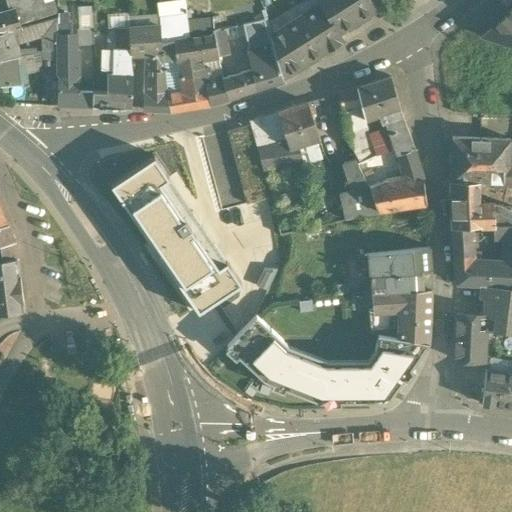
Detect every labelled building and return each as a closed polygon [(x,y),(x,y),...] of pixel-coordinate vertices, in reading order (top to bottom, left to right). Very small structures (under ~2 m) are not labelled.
[(46,0),(28,0),(7,6),(9,13),(14,11),(33,6),(37,19),(50,16),(46,0)] [(358,25),(342,0),(315,0),(319,5),(320,5),(338,34),(339,33),(351,25),(353,29),(358,25)] [(342,0),(358,25),(363,22),(361,19),(375,10),(368,0),(342,0)] [(338,34),(320,5),(319,5),(302,16),(324,52),(323,52),(325,56),(331,52),(329,49),(343,40),(339,33),(338,34)] [(33,6),(14,11),(18,24),(37,19),(33,6)] [(511,8),(479,37),(511,45),(511,8)] [(0,35),(9,33),(20,30),(18,24),(14,11),(9,13),(0,15),(0,35)] [(241,20),(247,48),(248,50),(272,44),(270,38),(264,15),(241,20)] [(324,52),(302,16),(283,29),(284,29),(308,67),(313,64),(311,60),(323,52),(324,52)] [(55,20),(41,24),(43,38),(44,49),(49,49),(48,44),(56,43),(56,37),(56,26),(55,20)] [(20,30),(9,33),(12,44),(18,45),(43,38),(41,24),(20,30)] [(68,25),(56,26),(56,37),(69,36),(68,25)] [(159,27),(128,29),(129,50),(130,57),(146,56),(161,56),(159,27)] [(191,31),(159,27),(161,56),(162,61),(176,59),(173,43),(188,40),(191,31)] [(128,29),(115,29),(116,50),(129,50),(128,29)] [(283,29),(270,38),(272,44),(281,79),(301,67),(303,70),(308,67),(284,29),(283,29)] [(224,30),(212,32),(213,36),(218,58),(229,56),(224,30)] [(93,31),(76,32),(78,50),(92,49),(93,31)] [(9,33),(0,35),(0,60),(13,59),(18,58),(12,44),(9,33)] [(69,36),(56,37),(56,43),(57,51),(57,60),(58,69),(58,78),(78,78),(73,39),(69,36)] [(188,40),(173,43),(176,59),(178,67),(201,62),(218,58),(213,36),(188,40)] [(253,72),(229,79),(233,99),(258,91),(282,83),(281,79),(272,44),(248,50),(253,72)] [(116,50),(114,50),(113,75),(132,75),(130,57),(129,50),(116,50)] [(57,51),(40,54),(41,62),(57,60),(57,51)] [(162,61),(161,56),(146,56),(143,111),(170,112),(169,96),(167,97),(162,61)] [(13,59),(0,60),(0,86),(13,85),(18,84),(13,59)] [(57,60),(41,62),(42,71),(58,69),(57,60)] [(201,62),(178,67),(180,80),(202,76),(202,71),(201,62)] [(223,83),(212,85),(211,80),(208,81),(206,70),(202,71),(202,76),(210,105),(227,100),(223,83)] [(113,75),(107,75),(106,93),(106,109),(131,110),(132,77),(132,75),(113,75)] [(202,76),(180,80),(182,94),(185,109),(210,105),(202,76)] [(58,78),(57,78),(56,108),(86,109),(87,93),(78,92),(78,78),(58,78)] [(390,78),(356,88),(361,107),(364,121),(378,116),(381,123),(386,121),(402,116),(399,109),(390,78)] [(229,79),(223,80),(223,83),(227,100),(233,99),(229,79)] [(356,88),(337,94),(342,111),(361,107),(356,88)] [(106,93),(93,93),(91,109),(106,109),(106,93)] [(182,94),(169,96),(170,112),(185,109),(182,94)] [(306,104),(276,114),(288,150),(298,147),(318,141),(306,104)] [(262,173),(300,165),(298,147),(288,150),(276,114),(249,122),(250,127),(253,138),(256,150),(259,162),(262,173)] [(402,116),(386,121),(390,133),(406,127),(402,116)] [(250,127),(227,133),(230,145),(253,138),(250,127)] [(414,149),(406,127),(390,133),(398,156),(399,155),(414,149)] [(253,138),(230,145),(233,156),(256,150),(253,138)] [(477,139),(452,138),(451,162),(476,163),(477,139)] [(509,140),(477,139),(476,163),(502,164),(508,165),(509,140)] [(417,159),(414,149),(399,155),(401,168),(419,165),(417,159)] [(256,150),(233,156),(236,168),(259,162),(256,150)] [(385,180),(375,156),(357,164),(368,188),(377,212),(389,210),(386,185),(385,180)] [(153,157),(111,185),(200,316),(242,287),(153,157)] [(342,164),(353,193),(368,188),(357,164),(355,160),(342,164)] [(259,162),(236,168),(239,180),(262,173),(259,162)] [(476,163),(451,162),(451,182),(471,183),(502,184),(502,164),(476,163)] [(511,164),(508,165),(502,164),(502,184),(511,184),(511,164)] [(422,180),(419,165),(401,168),(403,182),(422,180)] [(262,173),(239,180),(246,207),(270,200),(262,173)] [(403,182),(386,185),(389,210),(425,205),(422,180),(403,182)] [(471,183),(451,182),(450,198),(474,200),(471,183)] [(368,188),(353,193),(341,196),(348,222),(378,215),(377,212),(368,188)] [(474,200),(450,198),(450,207),(452,228),(468,228),(494,228),(493,210),(493,206),(475,207),(474,200)] [(511,214),(493,210),(494,228),(511,227),(511,214)] [(468,228),(452,228),(454,246),(469,247),(468,228)] [(7,229),(0,230),(0,263),(17,261),(14,246),(7,229)] [(511,232),(494,231),(491,231),(492,240),(511,237),(511,232)] [(469,247),(454,246),(457,286),(481,288),(483,264),(469,263),(469,247)] [(428,249),(381,255),(382,270),(406,268),(407,274),(410,274),(430,273),(428,249)] [(406,268),(382,270),(381,255),(364,257),(366,293),(370,292),(372,292),(372,294),(411,291),(410,274),(407,274),(406,268)] [(17,261),(0,263),(0,317),(23,315),(17,261)] [(506,288),(509,262),(505,261),(504,266),(483,264),(481,288),(506,289),(506,288)] [(430,273),(410,274),(411,291),(431,290),(430,273)] [(506,289),(481,288),(481,300),(484,301),(483,317),(483,331),(492,333),(511,336),(511,288),(506,288),(506,289)] [(411,291),(372,294),(372,292),(370,292),(372,313),(396,313),(400,316),(399,340),(429,344),(431,290),(411,291)] [(483,317),(466,317),(455,327),(454,362),(482,363),(483,342),(486,342),(489,341),(491,339),(492,336),(492,333),(483,331),(483,317)] [(286,346),(256,320),(227,350),(267,387),(324,406),(384,404),(429,344),(399,340),(378,337),(375,352),(366,364),(325,361),(286,346)] [(487,360),(486,371),(509,374),(510,363),(487,360)] [(511,374),(509,374),(486,371),(482,407),(511,410),(511,374)]
